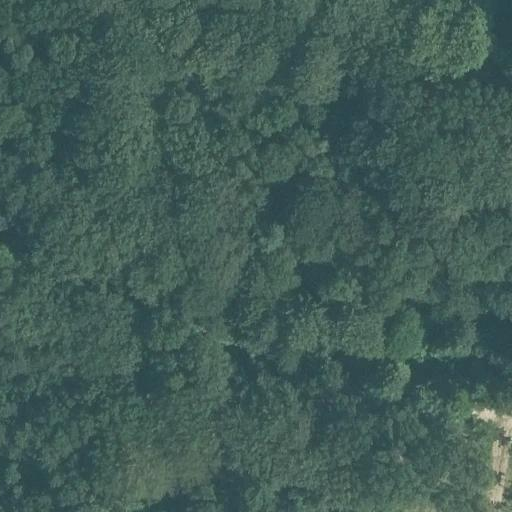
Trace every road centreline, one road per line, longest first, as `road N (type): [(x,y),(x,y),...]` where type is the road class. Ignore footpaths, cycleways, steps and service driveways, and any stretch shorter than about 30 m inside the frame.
road 1 (track): [(97,511),(131,256),(127,221),(78,112)]
road 2 (track): [(198,0),(265,8),(379,52),(511,69)]
